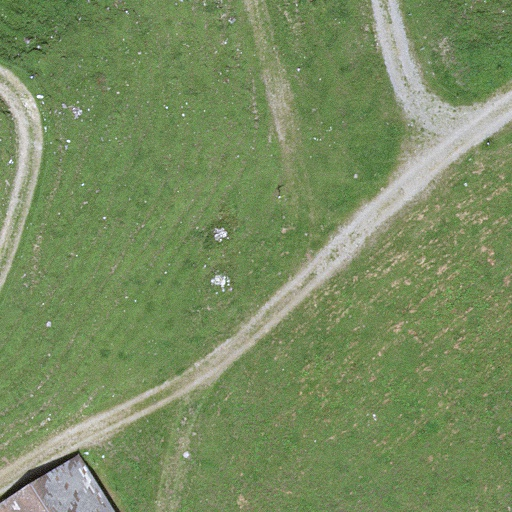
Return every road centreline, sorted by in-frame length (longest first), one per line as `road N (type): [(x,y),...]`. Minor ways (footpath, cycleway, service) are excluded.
road 1 (track): [(291,293),(195,374),(0,483)]
road 2 (track): [(511,95),(291,293)]
road 3 (track): [(253,0),(291,293)]
road 4 (track): [(0,262),(27,170),(28,118),(0,81)]
road 5 (track): [(474,127),(421,106),(407,86),(383,0)]
